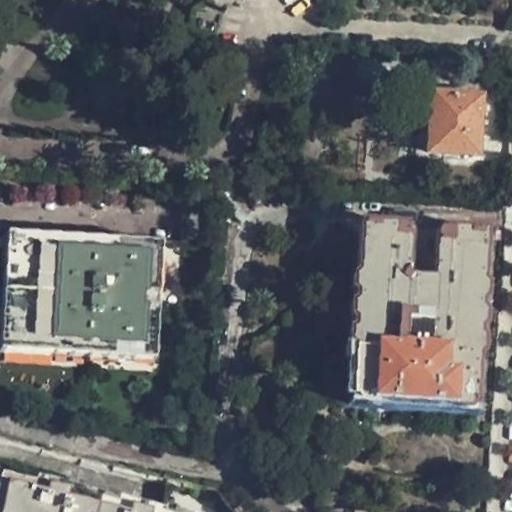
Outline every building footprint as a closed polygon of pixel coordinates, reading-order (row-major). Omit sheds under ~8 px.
[(475,155),(478,98),(431,95),(428,153),(475,155)] [(367,176),(384,177),(388,133),(371,131),(367,176)] [(213,189),(186,187),(182,242),(209,244),(213,189)] [(475,406),(478,330),(484,234),(442,231),(434,237),(432,280),(408,279),(410,236),(405,230),(361,227),(358,272),(357,317),(353,400),(370,400),(475,406)] [(155,333),(160,252),(139,251),(140,244),(68,240),(16,237),(14,280),(11,315),(10,349),(52,351),(51,357),(74,360),(134,361),(134,353),(154,354),(155,333)] [(237,511),(236,510),(219,491),(183,482),(168,479),(159,511),(130,511),(131,509),(64,492),(62,496),(49,493),(49,489),(2,478),(0,486),(0,511),(237,511)] [(236,510),(237,511),(254,511),(246,502),(236,510)]
